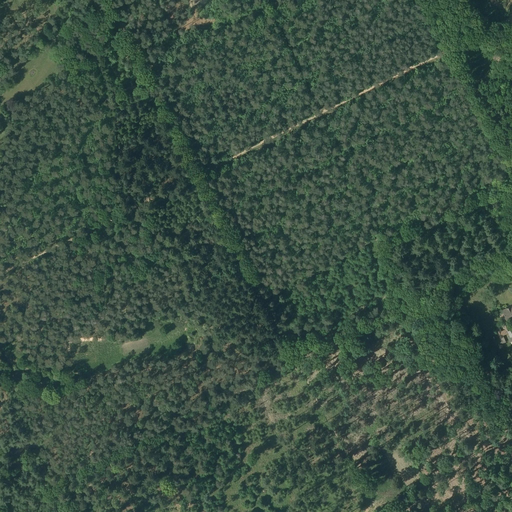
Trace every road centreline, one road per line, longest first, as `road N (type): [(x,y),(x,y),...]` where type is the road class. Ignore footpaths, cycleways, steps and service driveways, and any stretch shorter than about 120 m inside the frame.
road 1 (track): [(511,14),(200,170)]
road 2 (track): [(266,293),(503,173),(511,159)]
road 3 (track): [(200,170),(0,268)]
road 4 (track): [(200,170),(110,0)]
road 5 (track): [(426,0),(511,160)]
